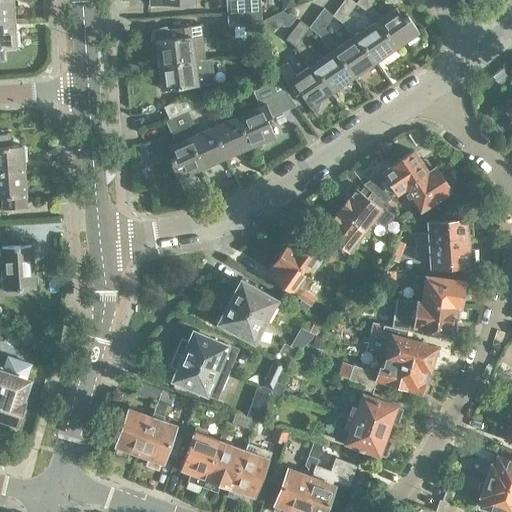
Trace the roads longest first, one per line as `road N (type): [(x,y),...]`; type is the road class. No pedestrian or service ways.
road 1 (residential): [(101,242),(227,219),(424,86)]
road 2 (residential): [(378,511),(412,474),(467,385),(511,272)]
road 3 (secondary): [(54,492),(99,340),(101,242)]
road 4 (secondary): [(101,242),(88,87)]
road 5 (residential): [(511,180),(424,86)]
